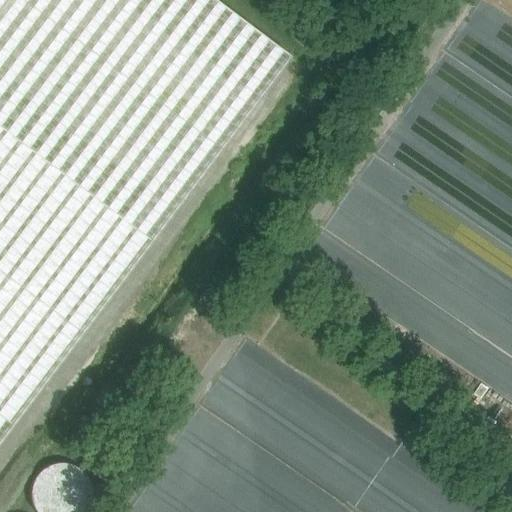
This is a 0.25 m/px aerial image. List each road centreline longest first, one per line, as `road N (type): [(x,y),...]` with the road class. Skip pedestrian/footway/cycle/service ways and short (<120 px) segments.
road 1 (unclassified): [(462,0),(110,511)]
road 2 (track): [(385,111),(254,0)]
